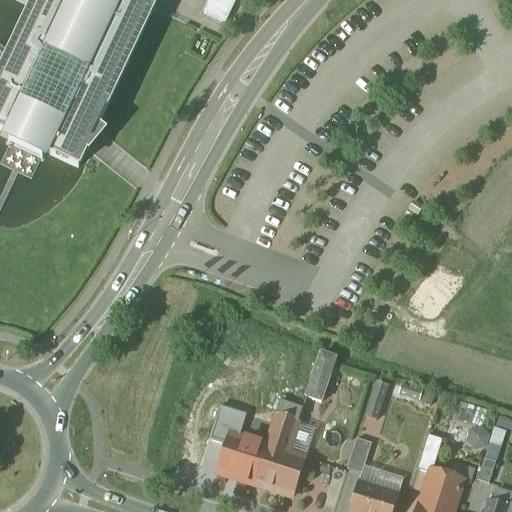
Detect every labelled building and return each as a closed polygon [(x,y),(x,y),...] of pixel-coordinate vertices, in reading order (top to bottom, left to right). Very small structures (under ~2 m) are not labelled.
[(43,0),(14,63),(10,60),(3,69),(0,72),(0,78),(5,82),(0,92),(0,131),(13,137),(10,144),(42,159),(45,152),(87,171),(95,154),(98,156),(105,148),(113,138),(106,132),(168,0),(43,0)] [(210,0),(201,20),(223,31),(238,0),(210,0)] [(301,346),(291,342),(287,352),(297,356),(301,346)] [(321,356),(307,399),(322,404),(337,361),(321,356)] [(378,385),(367,419),(376,422),(388,388),(378,385)] [(404,387),(402,396),(423,401),(425,392),(404,387)] [(253,400),(238,395),(228,426),(243,431),(253,400)] [(304,406),(283,398),(270,435),(271,435),(292,442),(304,406)] [(303,428),(302,442),(317,443),(319,430),(303,428)] [(266,447),(239,439),(226,479),(253,488),(271,435),(270,435),(266,447)] [(292,442),(271,435),(253,488),(292,500),(305,460),(288,455),(292,442)] [(429,437),(418,471),(432,476),(443,442),(429,437)] [(372,446),(357,441),(347,471),(362,476),(372,446)] [(468,470),(454,466),(450,480),(463,484),(468,470)] [(437,476),(433,489),(426,487),(418,511),(454,511),(463,484),(450,480),(437,476)] [(394,511),(399,498),(358,485),(349,511),(394,511)] [(489,502),(486,511),(511,511),(511,502),(510,502),(511,498),(496,493),(493,504),(489,502)]
